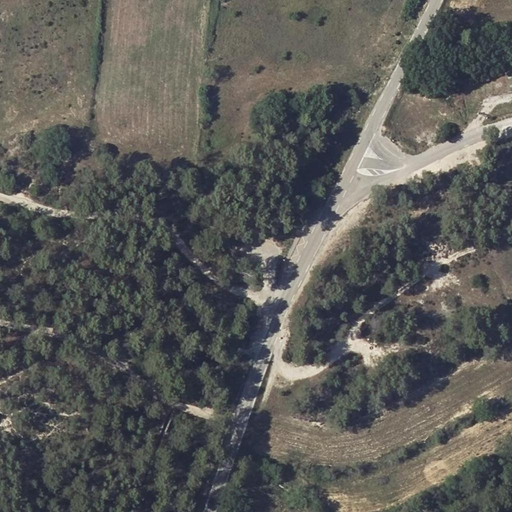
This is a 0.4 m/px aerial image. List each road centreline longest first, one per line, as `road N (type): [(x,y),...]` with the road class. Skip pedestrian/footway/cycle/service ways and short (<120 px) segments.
road 1 (tertiary): [(342,182),(269,346),(211,511)]
road 2 (track): [(0,194),(60,213),(144,218),(163,226),(222,283),(285,306)]
road 3 (unknown): [(269,346),(302,369),(341,376),(394,320),(447,281),(511,254)]
road 4 (tertiary): [(437,0),(370,129)]
